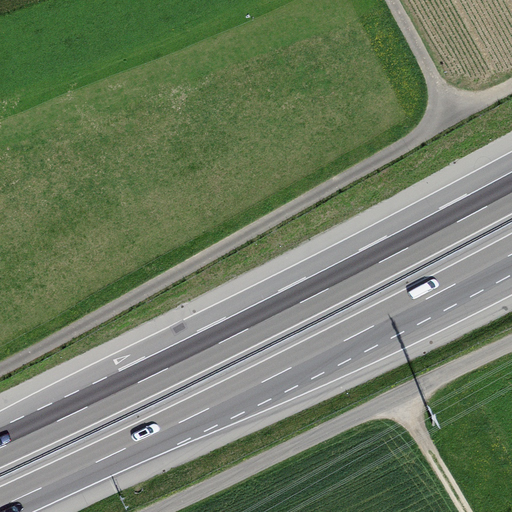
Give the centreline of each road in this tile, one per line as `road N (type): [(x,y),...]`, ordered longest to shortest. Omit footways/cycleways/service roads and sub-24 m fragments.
road 1 (motorway): [(511,192),(0,447)]
road 2 (motorway): [(0,506),(511,253)]
road 3 (track): [(0,369),(454,115)]
road 4 (unclassified): [(511,343),(156,511)]
road 5 (track): [(466,511),(397,395)]
road 6 (track): [(454,115),(392,0)]
